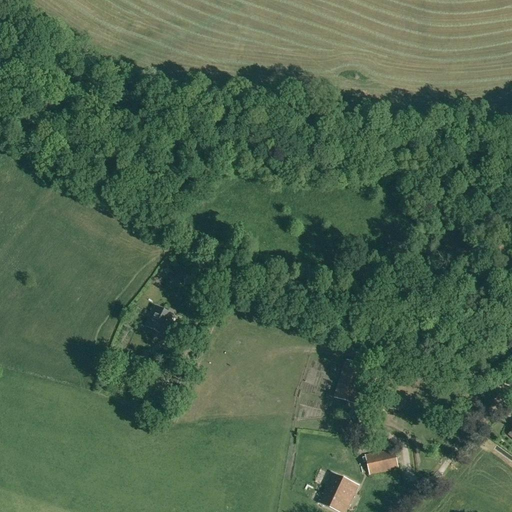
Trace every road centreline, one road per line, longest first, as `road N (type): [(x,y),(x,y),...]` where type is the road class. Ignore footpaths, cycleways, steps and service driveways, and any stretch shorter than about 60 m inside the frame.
road 1 (track): [(426,483),(408,472),(402,444),(371,437),(363,405),(370,376)]
road 2 (track): [(426,483),(511,384)]
